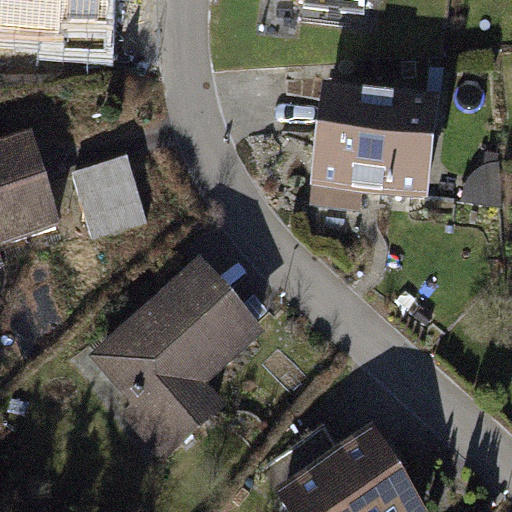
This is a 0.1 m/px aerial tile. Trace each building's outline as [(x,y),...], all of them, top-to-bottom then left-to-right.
[(116,0),(0,0),(0,46),(53,50),(54,31),(114,35),(116,0)] [(359,70),(360,90),(397,88),(396,68),(359,70)] [(437,116),(329,102),(314,216),(363,222),(365,205),(425,212),(437,116)] [(30,148),(0,156),(0,283),(3,283),(0,271),(0,262),(60,245),(30,148)] [(137,164),(70,185),(91,254),(158,233),(137,164)] [(264,350),(199,276),(92,369),(175,465),(226,420),(208,399),(264,350)] [(290,510),(291,511),(428,511),(404,463),(376,424),(330,455),(277,490),(290,510)]
